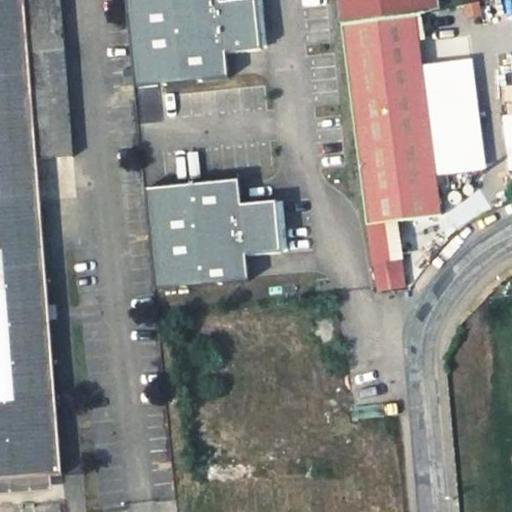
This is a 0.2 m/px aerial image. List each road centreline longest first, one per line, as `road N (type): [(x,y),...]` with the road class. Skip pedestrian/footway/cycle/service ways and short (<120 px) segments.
road 1 (residential): [(434,511),(424,337),(462,275),(511,235)]
road 2 (unknown): [(299,127),(166,143)]
